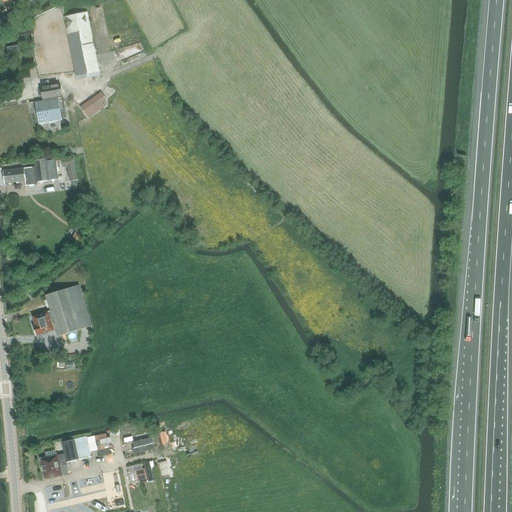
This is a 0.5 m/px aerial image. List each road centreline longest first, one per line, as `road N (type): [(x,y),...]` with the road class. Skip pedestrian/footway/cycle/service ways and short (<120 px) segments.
road 1 (motorway): [(497,0),(464,511)]
road 2 (motorway): [(491,511),(511,144)]
road 3 (tertiary): [(16,511),(0,342)]
